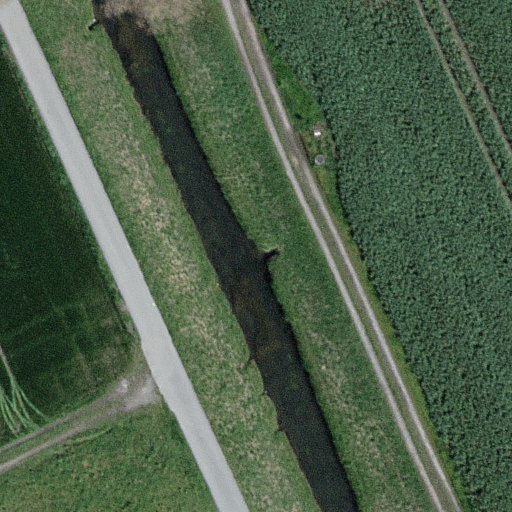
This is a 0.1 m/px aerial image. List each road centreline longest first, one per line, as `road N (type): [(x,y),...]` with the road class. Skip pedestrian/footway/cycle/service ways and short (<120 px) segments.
road 1 (unclassified): [(8,0),(232,511)]
road 2 (track): [(237,0),(284,133),(453,511)]
road 3 (track): [(174,380),(0,460)]
